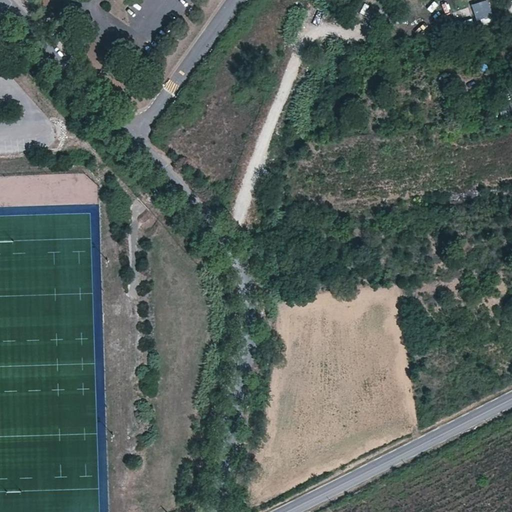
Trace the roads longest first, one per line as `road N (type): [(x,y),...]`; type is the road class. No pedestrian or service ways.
road 1 (residential): [(211,511),(240,377),(241,270),(207,221),(0,2)]
road 2 (tertiary): [(511,394),(284,511)]
